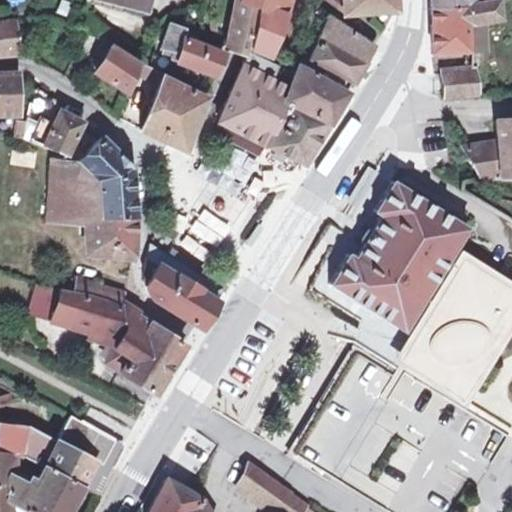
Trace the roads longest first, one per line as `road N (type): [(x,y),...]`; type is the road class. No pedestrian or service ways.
road 1 (secondary): [(182,404),(381,93)]
road 2 (residential): [(0,64),(34,67),(152,160)]
road 3 (residential): [(241,439),(363,511)]
road 4 (residential): [(381,93),(511,108)]
road 5 (secondary): [(120,511),(182,404)]
